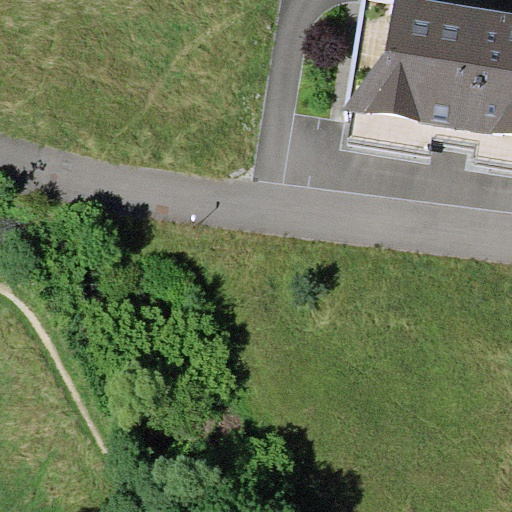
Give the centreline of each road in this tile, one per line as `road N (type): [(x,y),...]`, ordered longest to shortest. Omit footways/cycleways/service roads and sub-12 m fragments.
road 1 (residential): [(0,162),(86,186),(511,240)]
road 2 (unknown): [(217,203),(252,111),(314,0)]
